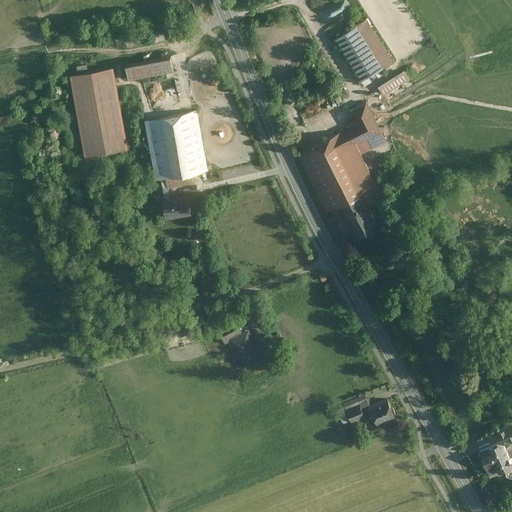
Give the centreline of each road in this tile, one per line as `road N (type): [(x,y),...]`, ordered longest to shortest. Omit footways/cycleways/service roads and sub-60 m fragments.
road 1 (tertiary): [(479,511),(303,197),(220,0)]
road 2 (track): [(0,370),(235,305),(326,264)]
